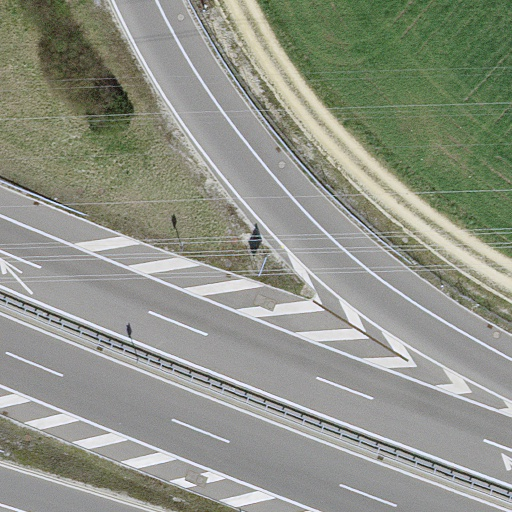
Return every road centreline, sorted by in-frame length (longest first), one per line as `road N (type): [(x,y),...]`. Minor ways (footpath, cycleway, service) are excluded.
road 1 (motorway): [(511,453),(334,389),(0,242)]
road 2 (motorway): [(511,375),(396,309),(301,229),(211,122),(139,0)]
road 3 (motorway): [(0,351),(411,511)]
road 4 (track): [(245,0),(303,113),(511,269)]
